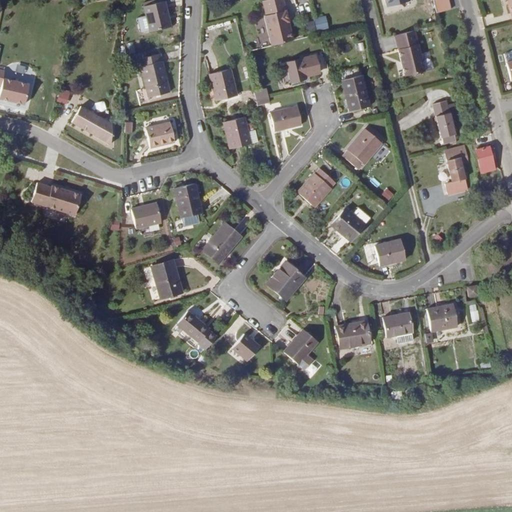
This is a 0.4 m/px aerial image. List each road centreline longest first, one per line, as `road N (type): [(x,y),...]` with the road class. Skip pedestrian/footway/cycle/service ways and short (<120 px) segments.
road 1 (residential): [(282,222),(350,280),(376,290),(405,288),(511,212)]
road 2 (residential): [(0,122),(114,175),(204,156)]
road 3 (residential): [(193,0),(188,96),(204,156)]
road 4 (residential): [(282,222),(231,284),(270,322)]
road 5 (residential): [(262,202),(324,130),(318,97)]
